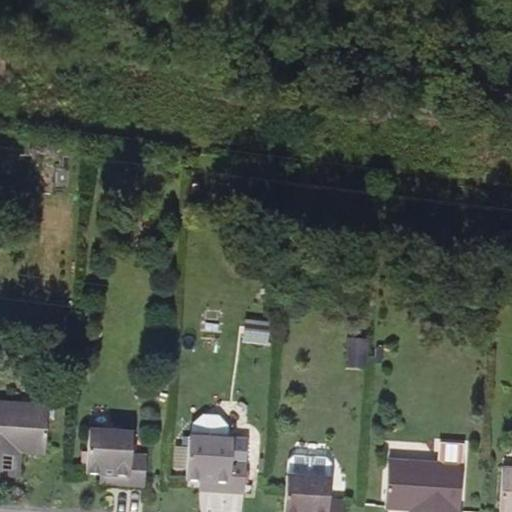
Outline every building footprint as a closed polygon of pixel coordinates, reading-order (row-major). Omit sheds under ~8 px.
[(245,322),(241,342),(262,345),(266,325),(245,322)] [(45,455),(48,407),(0,403),(0,452),(19,453),(45,455)] [(192,437),(188,437),(185,481),(209,482),(209,492),(244,494),(246,464),(231,463),(233,440),(227,440),(227,428),(219,419),(202,418),(192,426),(192,437)] [(145,488),(146,457),(131,456),(133,434),(88,431),(86,475),(109,476),(108,486),(145,488)] [(439,465),(387,461),(384,510),(410,511),(414,511),(459,511),(463,466),(462,466),(463,446),(441,445),(439,465)] [(19,453),(0,452),(0,477),(18,478),(19,453)] [(343,511),(344,503),(329,502),(330,479),(329,479),(330,463),(326,458),(292,457),(288,461),(287,476),(286,476),(283,511),(343,511)] [(511,511),(511,469),(501,469),(497,511),(511,511)]
